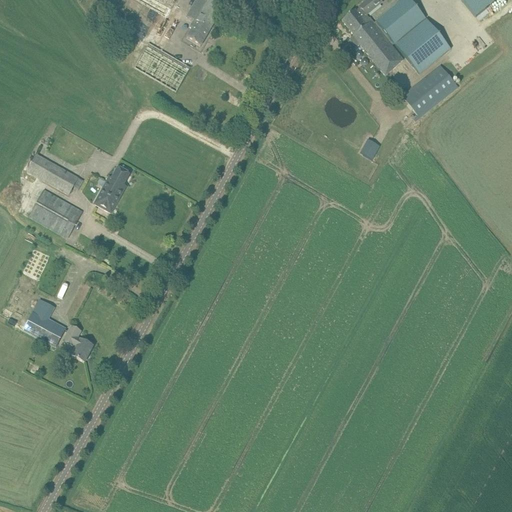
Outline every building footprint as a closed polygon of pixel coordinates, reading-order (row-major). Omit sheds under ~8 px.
[(134,0),(157,13),(145,36),(163,46),(180,16),(170,10),(176,0),(134,0)] [(196,22),(186,39),(200,47),(223,8),(221,6),(224,0),(195,0),(186,16),(196,22)] [(227,0),(223,8),(247,22),(260,0),(227,0)] [(382,4),(378,0),(368,0),(359,8),(360,9),(356,13),(354,11),(342,22),(385,77),(403,62),(391,47),(374,25),(367,16),(382,4)] [(404,0),(374,25),(391,47),(424,20),(407,0),(404,0)] [(459,0),(475,20),(499,0),(459,0)] [(450,50),(426,21),(425,21),(395,46),(398,50),(419,76),(450,50)] [(134,70),(176,94),(191,68),(149,44),(134,70)] [(401,97),(418,119),(457,87),(440,65),(401,97)] [(370,143),(362,156),(371,161),(379,148),(370,143)] [(78,190),(83,182),(37,155),(27,172),(68,196),(73,187),(78,190)] [(114,202),(129,175),(117,169),(105,191),(103,189),(94,205),(111,214),(117,203),(114,202)] [(28,219),(67,241),(82,214),(44,192),(28,219)] [(39,301),(32,314),(47,322),(54,309),(39,301)] [(12,310),(9,321),(21,324),(23,313),(12,310)] [(31,313),(22,330),(56,348),(65,331),(47,322),(32,314),(31,313)] [(71,357),(84,364),(93,347),(77,339),(80,332),(71,328),(64,342),(72,346),(73,346),(76,348),(71,357)]
